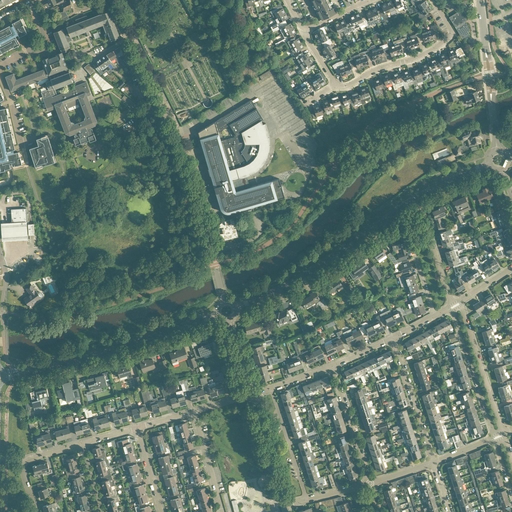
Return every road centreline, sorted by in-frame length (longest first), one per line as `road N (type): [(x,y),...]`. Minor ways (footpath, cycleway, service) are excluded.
road 1 (residential): [(218,274),(175,139),(129,37)]
road 2 (tertiary): [(4,375),(216,314)]
road 3 (tertiary): [(235,307),(294,281),(416,197)]
road 4 (residential): [(335,84),(449,37),(433,0)]
road 5 (unknown): [(175,139),(253,90),(267,98),(280,126)]
road 6 (residential): [(454,304),(494,437)]
road 7 (residential): [(502,433),(454,304)]
road 8 (residential): [(432,462),(393,338)]
road 9 (unclassified): [(370,483),(332,365)]
